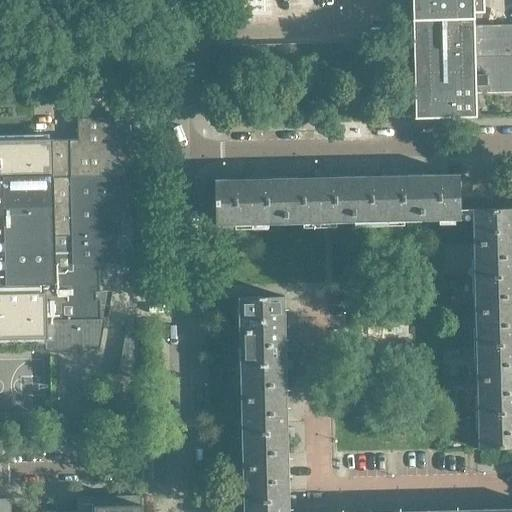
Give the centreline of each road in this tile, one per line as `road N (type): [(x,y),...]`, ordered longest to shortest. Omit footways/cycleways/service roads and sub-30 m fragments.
road 1 (residential): [(511,485),(320,489),(316,300)]
road 2 (residential): [(181,151),(511,144)]
road 3 (residential): [(188,468),(181,151)]
road 4 (residential): [(181,33),(350,32),(360,0)]
road 5 (residential): [(0,471),(188,468)]
